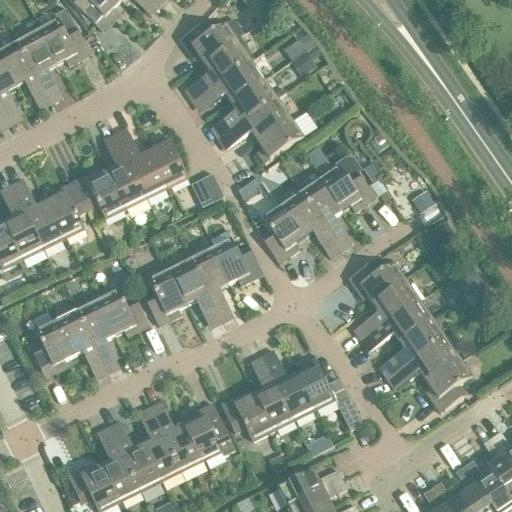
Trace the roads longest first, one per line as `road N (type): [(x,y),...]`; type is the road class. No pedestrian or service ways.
road 1 (residential): [(22,438),(298,306)]
road 2 (residential): [(298,306),(156,72)]
road 3 (residential): [(409,465),(298,306)]
road 4 (residential): [(0,158),(156,72)]
road 5 (secondary): [(511,179),(428,62)]
road 6 (residential): [(298,306),(407,228)]
road 7 (residential): [(409,465),(511,390)]
